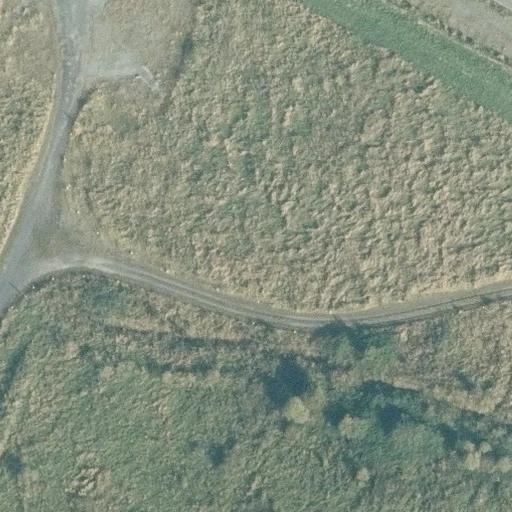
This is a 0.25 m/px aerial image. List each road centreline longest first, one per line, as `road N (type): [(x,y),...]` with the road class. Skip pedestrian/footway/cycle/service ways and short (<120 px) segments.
road 1 (track): [(37,230),(239,306),(322,324),(511,288)]
road 2 (track): [(0,298),(37,230),(91,0)]
